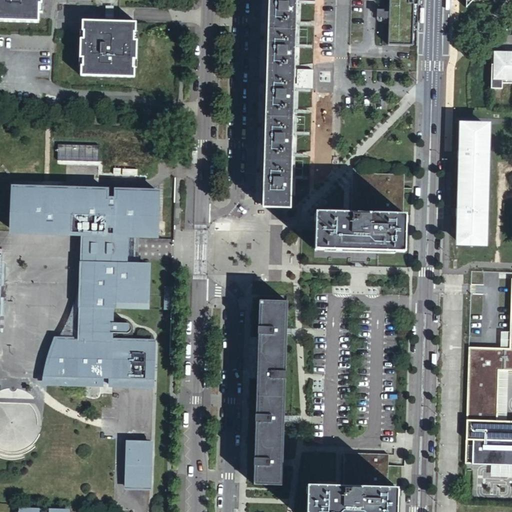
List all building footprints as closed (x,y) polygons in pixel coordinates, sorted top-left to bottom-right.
[(0,0),(0,22),(42,24),(43,4),(45,4),(45,0),(0,0)] [(291,207),(294,89),(294,85),(296,0),(271,0),(271,25),(267,145),(265,206),(291,207)] [(390,0),(389,45),(413,46),(414,0),(390,0)] [(511,18),(499,30),(511,30),(511,18)] [(85,71),(85,81),(138,82),(138,73),(135,73),(136,61),(138,61),(139,46),(136,46),(137,35),(139,35),(139,26),(87,24),(87,34),(90,34),(89,44),(87,44),(86,59),(89,59),(88,71),(85,71)] [(511,52),(495,52),(495,63),(491,63),(491,88),(502,88),(502,82),(511,82),(511,52)] [(294,89),(312,90),(313,71),(299,71),(298,85),(294,85),(294,89)] [(463,127),(459,244),(482,245),(486,128),(463,127)] [(173,155),(165,155),(165,163),(172,163),(173,155)] [(146,171),(146,157),(103,156),(102,170),(146,171)] [(402,217),(404,177),(352,175),(351,215),(402,217)] [(102,235),(136,235),(158,236),(159,192),(116,191),(115,198),(107,198),(108,191),(23,188),(22,232),(83,234),(102,235)] [(402,217),(351,215),(316,214),(315,251),(361,253),(403,255),(405,217),(402,217)] [(136,235),(102,235),(101,263),(86,263),(84,287),(81,302),(77,314),(76,317),(74,319),(74,322),(73,324),(73,327),(75,329),(77,331),(84,332),(94,332),(94,340),(55,339),(48,360),(44,383),(102,384),(103,377),(111,377),(110,385),(154,386),(155,342),(112,341),(112,333),(128,333),(129,332),(131,331),(131,330),(131,329),(132,328),(131,327),(131,326),(131,325),(130,325),(129,324),(128,323),(113,323),(113,307),(147,308),(148,264),(135,264),(136,235)] [(467,420),(496,421),(497,369),(511,369),(511,282),(510,348),(469,347),(467,420)] [(286,304),(261,304),(255,485),(282,486),(283,419),(286,331),(286,304)] [(467,420),(467,438),(471,438),(511,439),(511,421),(496,421),(467,420)] [(511,439),(471,438),(471,461),(511,462),(511,439)] [(150,447),(126,446),(124,490),(148,491),(150,447)] [(388,455),(345,453),(344,488),(337,488),(309,487),(307,511),(395,511),(397,489),(387,489),(388,455)]
